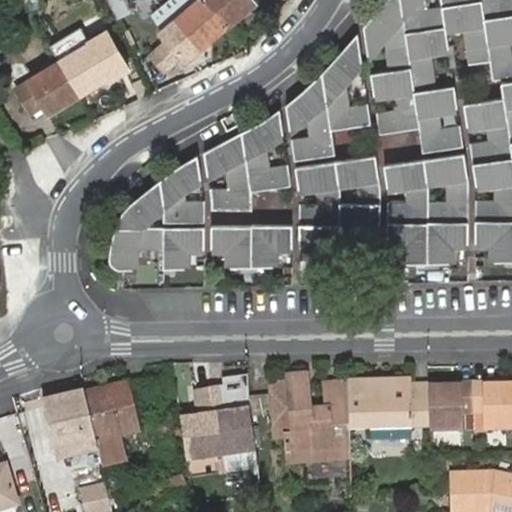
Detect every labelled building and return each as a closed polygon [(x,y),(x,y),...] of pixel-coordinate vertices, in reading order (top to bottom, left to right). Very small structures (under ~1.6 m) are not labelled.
[(129,10),(125,0),(110,0),(116,15),(129,10)] [(227,26),(204,0),(201,0),(164,32),(182,53),(195,42),(200,49),(227,26)] [(204,0),(227,26),(254,3),(251,0),(204,0)] [(399,0),(383,0),(362,26),(366,54),(382,36),(387,70),(409,67),(403,31),(399,0)] [(399,0),(403,31),(444,23),(441,4),(426,7),(424,0),(399,0)] [(444,23),(462,25),(468,63),(489,60),(483,19),(480,0),(441,4),(444,23)] [(511,0),(480,0),(483,19),(511,14),(511,0)] [(511,14),(483,19),(489,60),(492,78),(511,75),(511,53),(511,54),(508,36),(511,35),(511,14)] [(448,45),(444,23),(403,31),(409,67),(412,91),(435,88),(435,84),(430,50),(448,48),(448,45)] [(320,73),(330,129),(370,123),(367,102),(348,104),(344,78),(361,60),(357,31),(320,73)] [(104,35),(61,61),(78,94),(109,76),(105,69),(120,61),(104,35)] [(78,94),(61,61),(17,87),(31,112),(45,105),(48,111),(78,94)] [(412,91),(409,67),(387,70),(369,73),(372,94),(390,91),(393,109),(374,112),(377,133),(417,128),(412,91)] [(320,73),(285,103),(289,128),(306,115),(308,135),(290,137),(294,159),(333,153),(330,129),(320,73)] [(511,79),(500,81),(503,96),(509,141),(511,140),(511,79)] [(435,88),(412,91),(417,128),(421,152),(462,146),(459,125),(441,127),(438,109),(457,107),(454,85),(435,88)] [(509,141),(503,96),(463,102),(466,124),(484,121),(487,138),(468,141),(472,161),(511,156),(509,141)] [(262,119),(242,129),(251,190),(290,183),(287,162),(269,165),(266,142),(283,131),(279,107),(262,119)] [(203,150),(206,173),(224,164),(227,187),(208,186),(211,208),(251,208),(251,190),(242,129),(203,150)] [(446,199),(425,200),(426,221),(466,219),(467,174),(464,153),(424,158),(424,162),(425,180),(445,177),(446,187),(446,199)] [(159,178),(162,204),(162,221),(204,221),(203,198),(188,199),(183,187),(200,177),(197,154),(179,163),(159,178)] [(334,160),(337,182),(355,179),(356,189),(356,201),(378,201),(379,187),(374,154),(334,160)] [(511,169),(511,156),(472,161),(472,182),(491,180),(491,198),(472,199),(473,219),(511,218),(511,169)] [(385,201),(386,222),(426,221),(425,200),(425,180),(424,162),(424,158),(383,164),(385,186),(403,183),(404,200),(385,201)] [(298,202),(298,223),(339,222),(338,201),(338,191),(334,160),(294,166),(297,188),(316,185),(316,202),(298,202)] [(129,202),(121,211),(146,215),(162,204),(159,178),(129,202)] [(339,222),(339,243),(349,242),(359,242),(359,223),(379,223),(378,201),(356,201),(338,201),(339,222)] [(511,218),(473,219),(473,241),(493,241),(493,261),(503,260),(511,259),(511,218)] [(426,221),(386,222),(387,244),(405,243),(406,262),(415,262),(427,262),(438,261),(448,261),(448,242),(467,242),(466,219),(426,221)] [(339,222),(298,223),(298,245),(317,245),(317,264),(327,264),(339,264),(339,248),(339,243),(339,222)] [(250,223),(210,224),(210,248),(229,247),(229,266),(240,266),(251,265),(250,223)] [(291,224),(250,223),(251,265),(262,264),(272,264),(271,246),(292,245),(291,224)] [(162,225),(162,226),(162,247),(162,258),(162,267),(174,267),(184,266),(184,247),(204,247),(204,225),(162,225)] [(157,247),(162,247),(162,226),(138,227),(114,227),(112,232),(109,250),(108,257),(109,260),(111,263),(115,267),(118,268),(132,267),(132,248),(157,247)] [(129,386),(87,395),(97,442),(101,459),(106,466),(123,463),(119,438),(138,434),(129,386)] [(346,387),(348,434),(427,431),(426,392),(425,389),(371,392),(371,386),(346,387)] [(272,395),(274,438),(285,438),(285,446),(283,446),(283,454),(285,455),(286,463),(331,462),(330,451),(348,450),(348,434),(346,387),(322,388),(323,424),(314,424),(313,432),(304,432),(304,424),(304,388),(294,389),(294,394),(285,395),(272,395)] [(511,388),(469,391),(471,416),(482,416),(483,432),(511,431),(511,388)] [(458,416),(471,416),(469,391),(426,392),(427,431),(427,435),(459,433),(458,416)] [(97,442),(87,395),(44,405),(54,452),(97,442)] [(253,452),(251,427),(232,430),(228,400),(198,404),(202,434),(182,437),(186,461),(218,456),(253,452)] [(313,432),(314,424),(304,424),(304,432),(313,432)] [(331,462),(349,461),(348,450),(330,451),(331,462)] [(255,467),(253,452),(218,456),(219,472),(255,467)] [(219,472),(218,456),(186,461),(189,476),(219,472)] [(0,471),(0,510),(16,505),(5,470),(0,471)] [(511,511),(511,478),(492,475),(450,477),(450,511),(511,511)]
